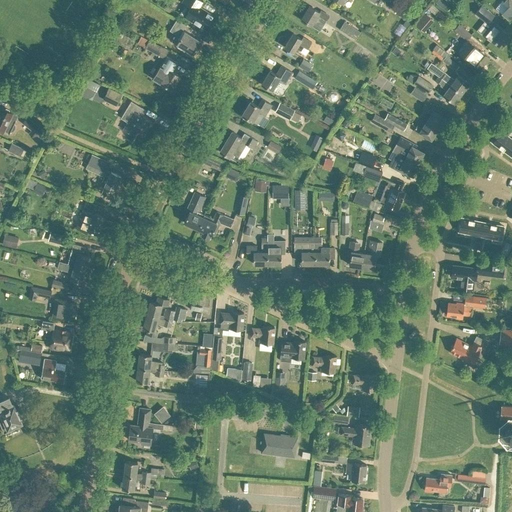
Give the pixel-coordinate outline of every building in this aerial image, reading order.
[(194,22),(200,26),(200,25),(208,30),(209,28),(211,27),(212,25),(212,24),(215,18),(202,10),(203,9),(200,7),(203,1),(200,0),(183,0),(184,4),(190,7),(184,16),(185,17),(191,20),(191,23),(194,22)] [(437,0),(436,2),(444,9),(449,3),(446,0),(437,0)] [(511,0),(505,0),(505,1),(509,5),(503,12),(509,18),(510,16),(511,17),(511,0)] [(482,5),(475,13),(488,24),(492,19),(495,15),(482,5)] [(325,21),(326,22),(330,16),(321,10),(320,12),(310,6),(302,19),(312,25),(319,30),(325,21)] [(427,9),(417,22),(427,30),(437,17),(427,9)] [(490,26),(484,33),(490,38),(492,40),(499,45),(508,34),(500,27),(501,27),(494,21),(492,19),(488,24),(490,26)] [(185,25),(176,20),(169,30),(180,37),(176,44),(193,54),(201,42),(182,30),(185,25)] [(345,21),(339,29),(351,37),(354,33),(358,35),(360,32),(345,21)] [(459,23),(454,29),(467,40),(472,34),(459,23)] [(302,39),(293,33),(285,46),(294,52),(299,44),(308,49),(312,43),(304,37),(302,39)] [(148,39),(144,47),(165,58),(169,50),(148,39)] [(470,42),(461,55),(471,63),(480,69),(489,57),(481,50),(481,51),(473,44),(470,42)] [(396,46),(391,52),(395,55),(400,49),(396,46)] [(124,57),(127,50),(122,47),(118,53),(124,57)] [(432,52),(442,59),(445,55),(435,48),(432,52)] [(154,78),(161,83),(171,90),(180,76),(173,71),(178,63),(167,57),(160,68),(154,78)] [(455,71),(459,65),(449,58),(445,63),(455,71)] [(310,70),(313,65),(304,59),(301,64),(310,70)] [(427,68),(439,76),(462,93),(469,83),(459,75),(456,80),(431,62),(427,68)] [(293,72),(281,65),(276,74),(270,70),(261,84),(272,91),(279,80),(285,84),(293,72)] [(303,73),(301,77),(306,81),(304,84),(312,88),(317,81),(303,73)] [(418,75),(413,83),(428,93),(433,85),(418,75)] [(439,76),(436,80),(441,84),(440,86),(447,91),(444,95),(455,103),(462,93),(439,76)] [(86,77),(83,85),(97,92),(100,84),(86,77)] [(414,86),(410,93),(422,101),(427,95),(414,86)] [(103,100),(117,106),(123,94),(108,87),(103,100)] [(257,124),(263,115),(265,116),(272,105),(262,99),(259,104),(258,106),(250,101),(242,115),(252,121),(257,124)] [(143,108),(131,101),(121,118),(128,122),(124,129),(135,136),(138,131),(144,134),(152,121),(140,114),(143,108)] [(279,102),(276,108),(291,116),(294,109),(279,102)] [(431,114),(427,121),(438,128),(445,117),(437,112),(440,107),(434,103),(428,113),(431,114)] [(17,116),(15,114),(1,107),(0,108),(0,130),(3,132),(3,130),(8,133),(8,134),(10,131),(11,131),(12,130),(13,129),(14,128),(14,127),(14,126),(14,125),(14,123),(17,116)] [(383,119),(394,125),(403,130),(408,123),(388,112),(383,119)] [(394,125),(383,119),(374,114),(370,121),(390,132),(394,125)] [(35,138),(43,129),(27,116),(22,123),(31,130),(28,133),(35,138)] [(438,128),(427,121),(423,128),(417,125),(414,130),(422,135),(423,133),(432,139),(438,128)] [(220,151),(230,157),(238,145),(244,148),(246,145),(253,149),(258,141),(245,133),(242,137),(232,131),(223,145),(220,151)] [(511,135),(506,131),(496,143),(510,155),(511,152),(511,135)] [(394,150),(406,157),(418,163),(424,152),(416,148),(418,145),(401,136),(397,145),(394,150)] [(270,140),(266,146),(277,152),(281,146),(270,140)] [(315,142),(313,141),(310,147),(316,150),(319,145),(319,144),(315,142)] [(20,156),(24,148),(12,142),(8,150),(20,156)] [(391,159),(388,165),(406,174),(407,173),(412,175),(418,163),(406,157),(394,150),(390,158),(391,159)] [(373,167),(376,159),(362,153),(358,161),(373,167)] [(110,163),(92,155),(86,168),(104,176),(102,181),(106,182),(103,187),(114,192),(116,192),(119,187),(117,186),(121,176),(111,171),(110,172),(107,171),(110,163)] [(217,157),(214,163),(223,168),(226,161),(217,157)] [(323,167),(331,169),(334,160),(326,157),(323,167)] [(363,164),(361,171),(380,177),(382,171),(363,164)] [(228,167),(224,176),(236,181),(240,172),(228,167)] [(44,170),(38,173),(41,178),(47,174),(44,170)] [(255,191),(266,192),(266,185),(269,185),(269,180),(256,179),(255,191)] [(381,202),(386,204),(390,205),(390,207),(393,208),(396,207),(399,208),(405,192),(401,191),(404,182),(397,180),(396,184),(388,181),(381,202)] [(46,186),(37,182),(34,190),(43,194),(46,186)] [(288,196),(288,184),(273,184),(273,196),(288,196)] [(346,196),(347,197),(351,187),(345,185),(342,195),(346,196)] [(295,189),(295,209),(305,208),(305,189),(295,189)] [(357,189),(353,200),(368,206),(372,194),(357,189)] [(184,222),(198,229),(199,225),(200,226),(203,219),(205,214),(199,212),(206,197),(195,192),(187,209),(190,211),(184,222)] [(99,205),(86,200),(76,227),(87,231),(88,229),(98,233),(104,215),(96,212),(99,205)] [(199,225),(198,229),(203,231),(202,235),(210,238),(211,235),(212,235),(215,236),(221,223),(231,227),(234,220),(224,216),(225,215),(217,212),(214,219),(205,214),(203,219),(200,226),(199,225)] [(382,223),(384,216),(375,213),(372,221),(382,223)] [(461,217),(458,231),(461,232),(464,232),(479,235),(482,221),(468,218),(461,217)] [(482,221),(479,235),(501,240),(504,225),(482,221)] [(250,236),(253,226),(246,224),(243,234),(250,236)] [(50,231),(47,240),(64,245),(66,235),(50,231)] [(267,233),(267,237),(268,264),(282,263),(281,253),(286,253),(285,239),(273,240),(273,237),(273,233),(267,233)] [(5,234),(2,245),(16,248),(19,237),(5,234)] [(267,264),(267,237),(261,237),(262,246),(265,246),(265,252),(257,252),(257,245),(247,246),(247,257),(254,257),(254,264),(267,264)] [(316,263),(315,237),(294,237),(294,253),(302,253),(302,263),(316,263)] [(321,251),(318,251),(318,246),(321,246),(321,237),(315,237),(316,263),(330,263),(330,258),(335,258),(335,247),(321,247),(321,251)] [(365,253),(363,267),(375,269),(377,256),(380,256),(382,242),(371,240),(370,249),(371,250),(371,254),(365,253)] [(348,256),(351,257),(350,265),(363,267),(365,253),(357,252),(359,243),(351,241),(348,256)] [(73,243),(68,263),(59,261),(59,262),(87,269),(91,255),(84,253),(86,247),(73,243)] [(451,270),(451,275),(452,275),(452,277),(461,278),(460,288),(473,289),(474,279),(476,280),(477,274),(497,276),(503,277),(504,264),(499,263),(478,260),(477,268),(453,265),(452,270),(451,270)] [(83,282),(87,269),(59,262),(57,268),(73,272),(71,278),(74,279),(73,285),(81,287),(83,282)] [(68,290),(70,284),(54,279),(51,286),(68,290)] [(30,294),(31,286),(25,285),(23,295),(29,297),(30,294)] [(30,294),(29,298),(36,300),(37,295),(50,298),(52,291),(31,286),(30,294)] [(157,301),(152,299),(148,313),(173,320),(174,318),(182,320),(182,319),(185,320),(188,308),(178,305),(176,311),(165,307),(163,315),(160,314),(163,303),(168,305),(170,299),(159,295),(157,301)] [(486,297),(466,295),(465,303),(457,303),(457,304),(449,303),(447,315),(456,316),(456,317),(463,318),(463,315),(472,315),(473,306),(485,308),(486,297)] [(67,300),(56,299),(53,317),(64,319),(64,317),(74,319),(77,304),(66,302),(67,300)] [(220,322),(220,329),(228,330),(228,328),(229,328),(242,329),(243,312),(232,311),(232,314),(220,313),(219,322),(220,322)] [(171,326),(173,320),(148,313),(144,326),(148,328),(146,334),(157,337),(159,331),(155,330),(158,318),(164,320),(163,323),(171,326)] [(503,326),(511,327),(511,320),(511,319),(504,318),(503,326)] [(69,349),(72,332),(65,331),(65,329),(61,329),(61,331),(53,329),(55,322),(43,320),(41,328),(47,329),(45,337),(52,338),(51,346),(69,349)] [(275,327),(263,326),(263,329),(250,327),(249,336),(260,337),(259,343),(273,344),(275,327)] [(511,329),(501,328),(499,344),(511,345),(511,329)] [(218,371),(219,363),(219,359),(221,337),(213,336),(212,348),(211,364),(211,367),(218,371)] [(488,343),(477,337),(472,346),(457,338),(450,352),(474,365),(483,347),(485,348),(488,343)] [(281,341),(280,351),(279,360),(290,361),(290,357),(304,358),(305,341),(294,340),(294,343),(281,341)] [(32,343),(31,350),(42,352),(43,345),(32,343)] [(203,365),(210,365),(212,348),(200,347),(199,354),(204,354),(203,365)] [(43,363),(44,355),(23,351),(21,359),(43,363)] [(140,352),(138,366),(165,369),(166,364),(157,362),(156,366),(151,365),(152,354),(140,352)] [(336,355),(325,354),(324,357),(312,356),(311,365),(321,366),(321,371),(335,372),(336,355)] [(64,381),(66,370),(55,368),(56,360),(44,358),(41,377),(64,381)] [(242,379),(251,380),(252,362),(244,361),(242,379)] [(165,369),(138,366),(137,380),(149,381),(150,370),(156,371),(155,374),(164,375),(165,369)] [(275,371),(273,388),(284,389),(285,372),(275,371)] [(308,371),(307,379),(316,380),(316,372),(308,371)] [(200,374),(199,386),(207,386),(207,375),(200,374)] [(271,383),(271,375),(257,374),(256,383),(271,383)] [(377,375),(365,374),(365,376),(352,375),(351,384),(362,385),(361,390),(375,391),(377,375)] [(13,405),(9,397),(0,401),(0,407),(2,411),(0,411),(0,420),(5,431),(16,426),(15,425),(22,422),(21,419),(25,417),(20,406),(16,408),(14,405),(13,405)] [(335,404),(331,407),(336,413),(340,409),(335,404)] [(349,405),(349,409),(348,415),(358,416),(359,410),(360,406),(349,405)] [(511,405),(501,405),(500,418),(511,418),(511,421),(510,420),(503,426),(503,433),(508,440),(511,439),(511,405)] [(162,420),(170,414),(164,406),(156,412),(162,420)] [(173,424),(165,423),(150,421),(151,408),(141,407),(139,419),(140,419),(140,425),(131,424),(130,431),(129,432),(129,435),(130,437),(129,439),(143,441),(143,443),(151,444),(153,427),(173,430),(173,424)] [(347,424),(349,416),(334,414),(333,422),(347,424)] [(372,425),(357,423),(356,427),(342,426),(341,433),(355,435),(354,443),(369,445),(372,425)] [(298,437),(265,432),(262,451),(295,456),(298,437)] [(338,456),(328,455),(316,454),(315,460),(337,463),(338,456)] [(125,474),(150,477),(163,479),(165,469),(151,467),(151,472),(143,471),(142,474),(136,473),(138,462),(127,460),(125,474)] [(189,464),(191,469),(199,466),(196,461),(189,464)] [(367,464),(348,462),(347,472),(353,472),(352,480),(365,481),(367,464)] [(475,483),(476,476),(458,473),(457,480),(475,483)] [(150,477),(125,474),(123,488),(134,490),(136,478),(142,479),(141,482),(150,483),(150,477)] [(452,475),(448,475),(442,474),(441,479),(427,477),(425,490),(434,491),(434,489),(446,491),(447,485),(450,486),(452,475)] [(313,486),(312,497),(335,500),(336,489),(313,486)] [(165,499),(166,492),(154,491),(154,497),(165,499)] [(336,503),(349,504),(348,511),(358,511),(361,511),(363,498),(353,497),(353,495),(337,493),(336,503)] [(121,503),(119,511),(139,511),(140,511),(147,511),(149,501),(135,500),(134,505),(121,503)]
